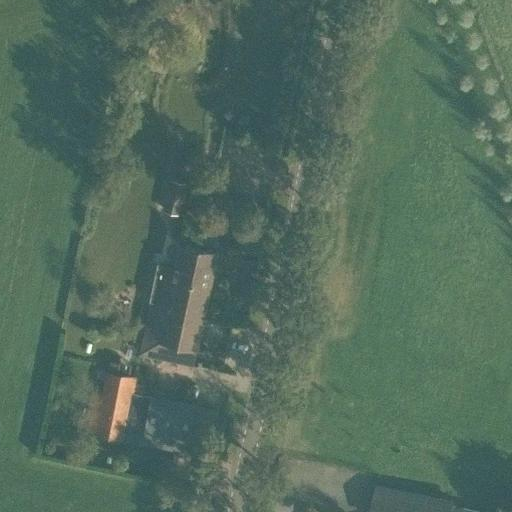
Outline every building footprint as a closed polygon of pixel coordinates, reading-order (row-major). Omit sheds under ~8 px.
[(170,179),(162,208),(179,213),(187,184),(170,179)] [(141,354),(193,365),(218,250),(181,242),(176,266),(160,262),(141,354)] [(198,384),(215,385),(215,368),(199,367),(198,384)] [(89,392),(82,430),(204,454),(214,407),(151,395),(146,419),(127,415),(136,375),(108,370),(103,395),(89,392)] [(368,511),(482,511),(452,504),(453,501),(374,486),(368,511)]
